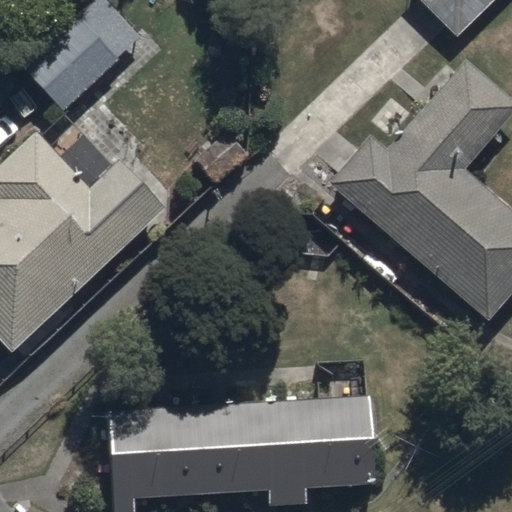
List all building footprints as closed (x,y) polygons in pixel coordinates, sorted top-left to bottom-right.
[(84,0),(15,66),(57,111),(141,32),(110,0),(84,0)] [(426,0),(460,33),(492,0),(426,0)] [(0,46),(9,39),(0,28),(0,46)] [(511,288),(511,202),(466,161),(511,108),(511,95),(467,56),(387,146),(369,129),(327,176),(486,317),(511,288)] [(0,330),(13,344),(167,199),(125,154),(93,184),(37,124),(0,158),(0,330)] [(373,392),(109,403),(113,511),(137,511),(137,494),(270,489),(270,503),(307,501),(306,481),(377,479),(373,392)]
